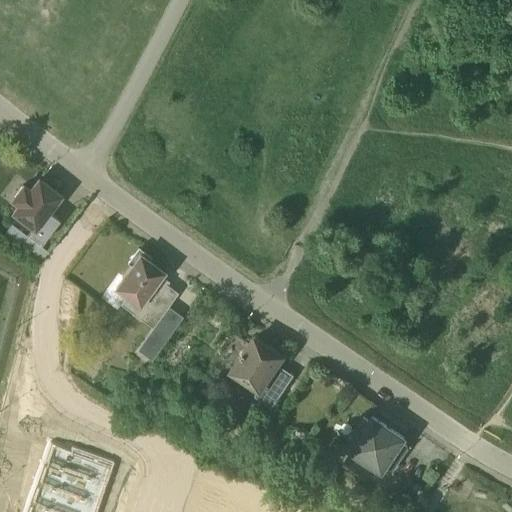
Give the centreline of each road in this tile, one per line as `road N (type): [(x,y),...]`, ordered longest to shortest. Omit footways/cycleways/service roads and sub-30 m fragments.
road 1 (residential): [(511,466),(85,176)]
road 2 (track): [(422,0),(291,270)]
road 3 (residential): [(179,0),(85,176)]
